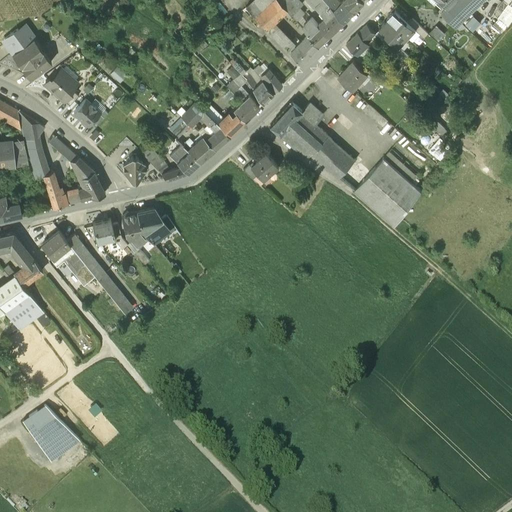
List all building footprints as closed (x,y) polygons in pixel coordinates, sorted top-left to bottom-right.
[(253,0),(247,7),(252,13),(256,16),(272,0),(253,0)] [(278,0),(272,0),(256,16),(255,17),(267,29),(273,23),(284,12),(287,9),(278,0)] [(278,0),(287,9),(290,14),(293,17),(301,10),(305,7),(298,0),(278,0)] [(308,0),(317,8),(326,0),(325,0),(308,0)] [(336,11),(326,0),(317,8),(326,20),(320,26),(332,39),(348,24),(336,11)] [(334,0),(325,0),(326,0),(336,11),(341,6),(336,1),(334,0)] [(355,0),(350,5),(346,1),(342,4),(341,6),(336,11),(348,24),(363,8),(355,0)] [(354,0),(355,0),(363,8),(367,4),(363,0),(354,0)] [(440,0),(440,1),(449,8),(456,0),(440,0)] [(456,0),(449,8),(444,14),(458,27),(484,0),(456,0)] [(247,7),(243,10),(248,16),(252,13),(247,7)] [(507,25),(511,19),(511,15),(504,9),(497,18),(507,25)] [(301,10),(293,17),(297,21),(302,17),(305,14),(301,10)] [(407,21),(395,10),(386,19),(407,38),(415,29),(407,21)] [(466,23),(473,30),(480,22),(474,15),(466,23)] [(428,33),(411,16),(407,21),(415,29),(424,37),(428,33)] [(302,17),(297,21),(304,29),(309,25),(302,17)] [(407,38),(386,19),(378,27),(390,38),(398,46),(407,38)] [(332,39),(320,26),(319,26),(314,21),(309,25),(304,29),(310,36),(322,49),(332,39)] [(280,31),(273,23),(267,29),(292,54),(297,49),(282,32),(280,31)] [(377,35),(367,25),(359,34),(369,44),(377,35)] [(445,34),(436,26),(429,34),(438,41),(445,34)] [(44,51),(29,30),(17,39),(20,43),(25,49),(18,54),(15,56),(23,67),(44,52),(43,52),(44,51)] [(369,44),(359,34),(350,46),(360,56),(371,46),(369,44)] [(196,50),(206,42),(201,36),(191,45),(196,50)] [(297,49),(292,54),(303,66),(322,49),(310,36),(297,49)] [(398,46),(390,38),(385,42),(394,51),(398,46)] [(17,39),(8,46),(15,56),(18,54),(14,47),(20,43),(17,39)] [(206,42),(196,50),(201,55),(210,47),(206,42)] [(20,43),(14,47),(18,54),(25,49),(20,43)] [(398,46),(394,51),(406,62),(410,57),(398,46)] [(45,54),(44,52),(23,67),(32,80),(54,64),(46,54),(45,54)] [(103,61),(99,65),(105,71),(108,67),(113,70),(120,63),(110,54),(104,62),(103,61)] [(355,62),(351,66),(341,78),(353,89),(357,84),(359,85),(368,74),(369,74),(355,61),(355,62)] [(243,76),(247,73),(238,62),(233,66),(243,76)] [(259,66),(254,71),(258,76),(264,71),(259,66)] [(73,81),(63,72),(56,81),(51,81),(48,85),(48,88),(51,91),(54,91),(62,98),(62,99),(62,101),(65,103),(67,103),(73,96),(72,94),(74,92),(81,84),(77,81),(73,81)] [(274,76),(270,72),(269,73),(265,76),(268,80),(274,76)] [(252,77),(247,73),(243,76),(245,79),(249,82),(249,83),(255,91),(259,87),(252,77)] [(388,83),(378,73),(373,79),(383,88),(388,83)] [(284,88),(274,76),(268,80),(267,82),(278,94),(284,88)] [(241,91),(249,83),(249,82),(245,79),(243,81),(240,79),(234,84),(241,91)] [(259,87),(255,91),(265,106),(276,96),(265,82),(259,87)] [(388,83),(383,88),(389,93),(393,88),(388,83)] [(241,91),(234,84),(229,89),(243,103),(247,99),(241,91)] [(74,96),(67,103),(72,108),(81,98),(74,92),(72,94),(73,96),(74,96)] [(243,103),(235,111),(238,114),(247,123),(262,110),(256,104),(257,103),(250,96),(247,99),(243,103)] [(91,122),(100,111),(85,97),(73,111),(88,124),(91,122)] [(428,99),(428,112),(444,112),(444,99),(428,99)] [(19,112),(0,101),(0,116),(13,124),(22,126),(19,112)] [(206,112),(197,104),(184,118),(193,127),(201,118),(206,112)] [(304,112),(295,104),(280,119),(290,127),(304,112)] [(91,122),(96,126),(108,112),(103,108),(100,111),(91,122)] [(221,118),(211,108),(206,112),(217,122),(221,118)] [(308,108),(304,112),(318,124),(322,120),(308,108)] [(22,126),(26,144),(28,157),(32,167),(37,182),(45,178),(55,173),(44,148),(41,134),(46,129),(19,112),(22,126)] [(217,122),(206,112),(201,118),(212,128),(217,122)] [(290,127),(282,135),(298,150),(299,148),(309,157),(314,152),(330,135),(318,124),(304,112),(290,127)] [(238,114),(234,118),(230,114),(224,120),(221,118),(217,122),(232,138),(247,123),(238,114)] [(193,127),(184,118),(171,131),(181,140),(183,137),(191,129),(193,127)] [(290,127),(280,119),(272,127),(282,136),(282,135),(290,127)] [(232,138),(217,122),(212,128),(217,133),(208,142),(217,151),(232,138)] [(358,160),(330,135),(314,152),(343,176),(347,172),(354,164),(358,160)] [(52,143),(75,163),(81,160),(56,138),(52,143)] [(191,145),(184,139),(180,144),(185,148),(189,153),(192,150),(189,147),(191,145)] [(208,142),(205,139),(199,144),(194,148),(192,150),(189,153),(191,154),(202,164),(217,151),(208,142)] [(429,150),(438,157),(444,147),(435,141),(429,150)] [(178,142),(177,142),(175,145),(182,151),(185,148),(180,144),(178,142)] [(26,144),(0,145),(0,169),(32,167),(28,157),(26,144)] [(182,151),(174,159),(179,165),(191,154),(189,153),(185,148),(182,151)] [(155,166),(162,160),(151,149),(144,156),(155,166)] [(387,158),(414,182),(418,178),(419,176),(392,152),(387,158)] [(191,154),(179,165),(184,169),(190,175),(202,164),(191,154)] [(279,167),(267,154),(252,167),(260,176),(264,181),(273,173),(272,172),(278,167),(279,167)] [(134,158),(125,167),(125,174),(134,182),(134,185),(139,185),(139,182),(148,174),(147,167),(138,158),(134,158)] [(387,158),(357,190),(398,226),(424,192),(418,186),(414,182),(387,158)] [(96,173),(81,160),(75,163),(83,179),(96,173)] [(177,172),(173,173),(171,175),(168,170),(168,168),(162,160),(155,166),(169,182),(182,178),(177,172)] [(354,164),(347,172),(351,176),(358,168),(354,164)] [(252,167),(250,166),(245,171),(255,180),(260,176),(252,167)] [(184,169),(177,172),(182,178),(190,175),(184,169)] [(62,190),(55,173),(45,178),(48,188),(62,190)] [(96,173),(83,179),(88,190),(80,192),(83,202),(107,196),(96,173)] [(422,182),(418,178),(414,182),(418,186),(422,182)] [(62,190),(48,188),(55,210),(70,206),(66,195),(63,195),(62,190)] [(80,192),(66,195),(70,206),(83,202),(80,192)] [(1,196),(0,196),(0,221),(24,217),(21,204),(9,206),(7,196),(1,196)] [(155,211),(139,214),(142,230),(154,244),(171,232),(164,221),(158,212),(157,211),(155,211)] [(138,214),(124,217),(128,237),(133,243),(137,247),(148,238),(142,230),(138,214)] [(169,217),(164,221),(171,232),(172,232),(171,232),(173,236),(179,231),(169,217)] [(113,221),(94,225),(99,246),(117,242),(118,242),(114,227),(113,221)] [(120,226),(114,227),(118,242),(117,242),(118,244),(124,251),(129,247),(123,239),(120,226)] [(66,263),(78,278),(90,268),(69,243),(60,232),(43,246),(56,262),(55,263),(59,269),(66,263)] [(69,243),(90,268),(97,278),(127,315),(136,308),(77,235),(69,243)] [(27,251),(15,236),(0,239),(0,248),(8,246),(17,258),(27,251)] [(133,243),(129,247),(136,254),(140,250),(137,247),(133,243)] [(151,262),(140,250),(136,254),(146,266),(151,262)] [(35,262),(27,251),(17,258),(25,270),(35,262)] [(25,270),(17,276),(17,277),(26,287),(45,272),(36,261),(35,262),(25,270)] [(90,268),(78,278),(86,287),(97,278),(90,268)] [(13,274),(11,271),(7,274),(12,280),(17,277),(17,276),(15,273),(13,274)] [(0,289),(0,302),(7,312),(31,294),(26,287),(17,277),(12,280),(0,289)] [(7,312),(8,313),(21,332),(46,314),(31,294),(7,312)] [(129,317),(124,321),(129,327),(134,324),(129,317)] [(81,440),(48,406),(25,422),(53,461),(81,440)]
